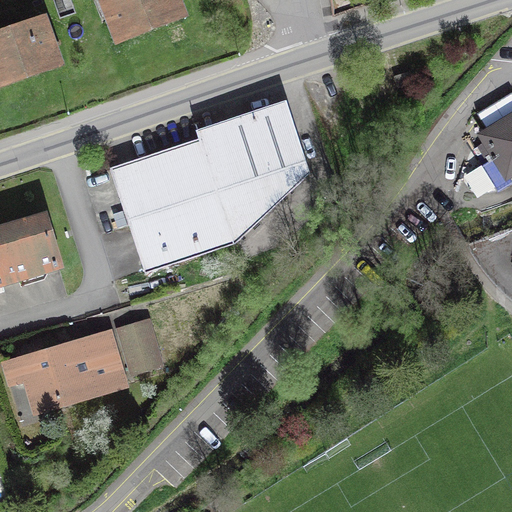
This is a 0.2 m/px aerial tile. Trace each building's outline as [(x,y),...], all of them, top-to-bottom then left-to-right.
[(175,0),(102,0),(119,41),(182,16),(175,0)] [(42,19),(0,34),(0,84),(58,64),(42,19)] [(411,71),(394,77),(397,88),(415,82),(411,71)] [(303,179),(281,112),(110,169),(145,273),(236,243),(303,179)] [(511,117),(482,136),(492,153),(486,157),(490,163),(482,167),(497,192),(511,183),(508,176),(511,173),(511,117)] [(0,284),(59,267),(44,216),(0,228),(0,284)] [(159,365),(147,325),(121,332),(133,373),(159,365)] [(38,409),(121,385),(112,354),(87,361),(82,344),(9,365),(13,378),(28,374),(38,409)]
